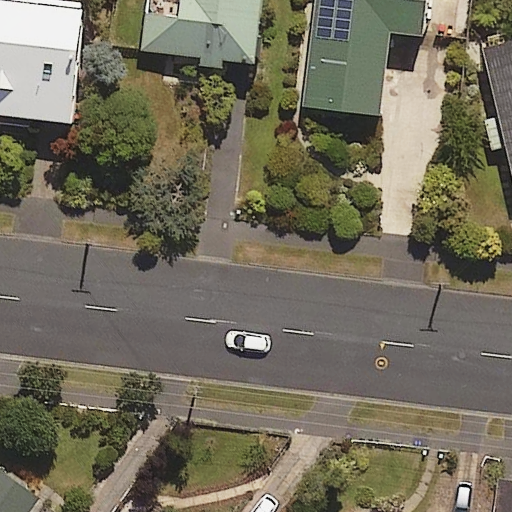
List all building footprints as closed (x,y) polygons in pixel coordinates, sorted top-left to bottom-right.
[(85,7),(10,0),(0,0),(0,117),(73,125),(85,7)] [(181,0),(179,19),(153,16),(148,52),(200,59),(198,70),(224,73),(225,62),(255,66),(263,0),(181,0)] [(317,0),(306,110),(383,118),(391,36),(425,39),(429,0),(317,0)] [(511,45),(488,51),(503,119),(486,122),(492,150),(509,146),(511,158),(511,45)] [(0,511),(33,511),(41,501),(0,471),(0,511)] [(511,511),(511,482),(502,481),(496,511),(511,511)]
